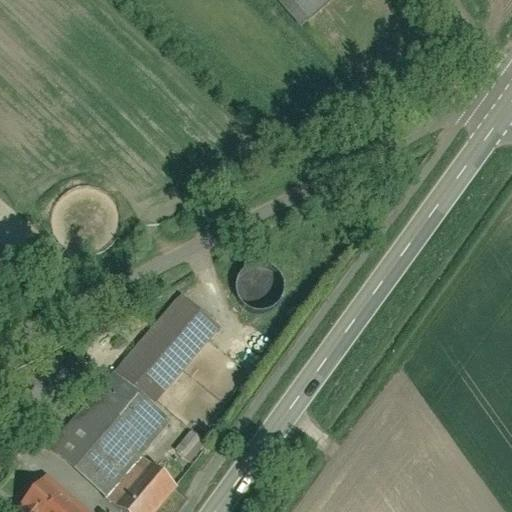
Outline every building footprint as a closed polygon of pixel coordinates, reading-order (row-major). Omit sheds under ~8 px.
[(285,0),(307,26),(338,0),(285,0)] [(117,373),(158,407),(225,327),(184,293),(117,373)] [(158,407),(117,373),(53,450),(111,498),(146,457),(175,422),(158,407)] [(195,433),(178,453),(190,463),(207,443),(195,433)] [(156,511),(179,485),(146,457),(111,498),(127,511),(156,511)] [(91,511),(52,478),(22,511),(91,511)]
